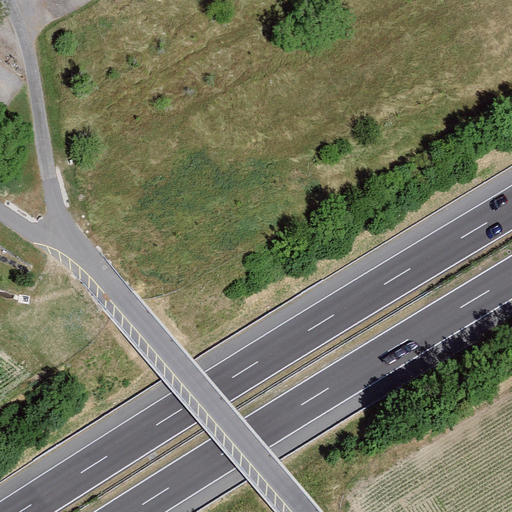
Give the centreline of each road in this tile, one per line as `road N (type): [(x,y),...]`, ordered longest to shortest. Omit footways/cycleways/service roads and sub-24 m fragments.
road 1 (track): [(8,0),(20,17),(38,136),(69,245),(300,511)]
road 2 (motorway): [(511,207),(20,511)]
road 3 (motorway): [(133,511),(511,278)]
